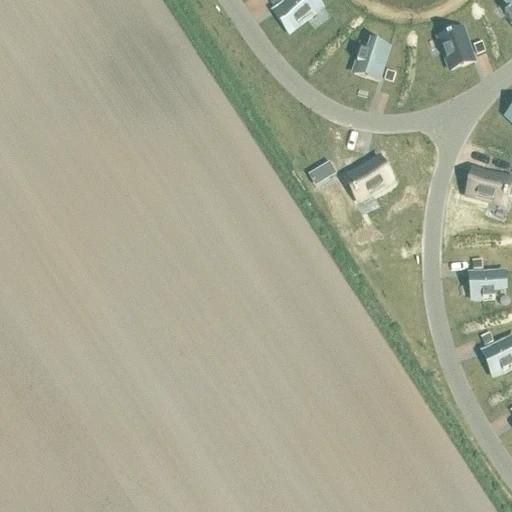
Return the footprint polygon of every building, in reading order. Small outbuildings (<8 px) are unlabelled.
[(313,0),(293,0),(274,14),(290,35),(321,11),(313,0)] [(511,0),(507,0),(503,4),(510,12),(504,17),(511,26),(511,0)] [(462,33),(437,41),(447,73),(472,65),(462,33)] [(361,55),(354,76),(378,84),(389,53),(372,47),(368,58),(361,55)] [(379,163),(346,183),(359,205),(392,186),(379,163)] [(329,167),(324,170),(330,182),(336,179),(329,167)] [(474,175),(467,200),(504,210),(511,185),(474,175)] [(503,275),(470,278),(472,304),(495,302),(494,294),(505,293),(503,275)] [(511,342),(483,354),(493,378),(511,370),(511,364),(511,362),(511,361),(511,342)]
